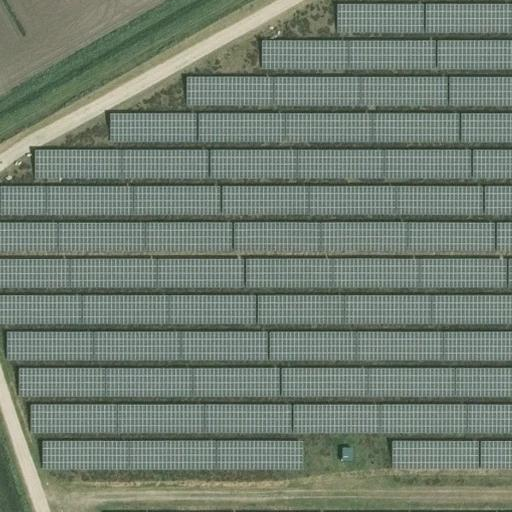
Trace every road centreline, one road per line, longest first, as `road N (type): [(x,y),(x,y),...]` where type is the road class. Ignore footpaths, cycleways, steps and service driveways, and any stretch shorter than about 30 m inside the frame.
road 1 (track): [(39,497),(511,488)]
road 2 (track): [(298,0),(0,168)]
road 3 (track): [(44,511),(0,381)]
